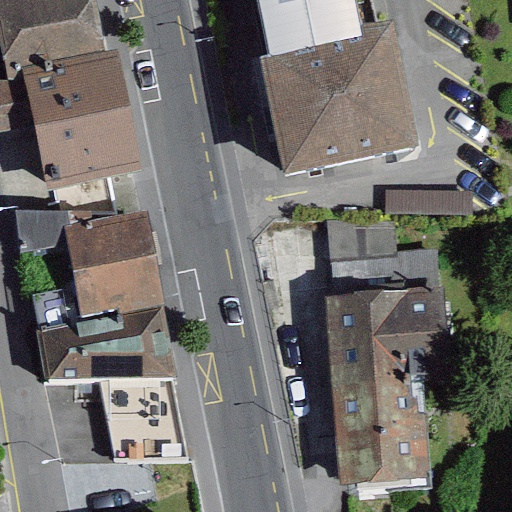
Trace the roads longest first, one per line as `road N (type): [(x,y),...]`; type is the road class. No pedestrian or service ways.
road 1 (unclassified): [(250,511),(151,0)]
road 2 (residential): [(0,287),(42,511)]
